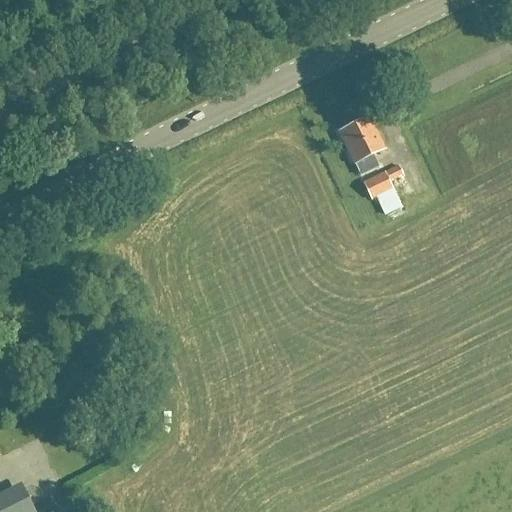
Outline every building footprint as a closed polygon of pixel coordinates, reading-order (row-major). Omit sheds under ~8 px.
[(354,167),(385,152),(369,120),(339,134),(354,167)] [(398,168),(385,174),(389,183),(403,176),(398,168)] [(392,191),(385,175),(363,185),(371,201),(392,191)] [(401,208),(393,192),(375,200),(383,216),(401,208)] [(0,511),(38,511),(28,488),(0,499),(0,511)]
